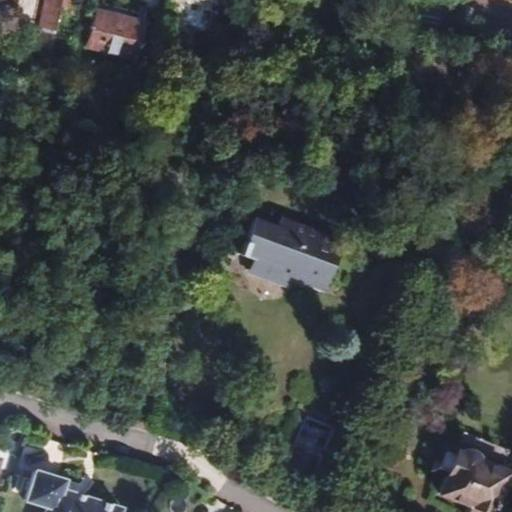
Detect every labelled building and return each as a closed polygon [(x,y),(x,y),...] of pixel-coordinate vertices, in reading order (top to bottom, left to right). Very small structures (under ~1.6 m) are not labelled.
[(13,0),(8,24),(26,28),(32,0),(13,0)] [(71,16),(74,0),(38,0),(32,31),(38,33),(49,35),(54,13),(71,16)] [(203,34),(211,0),(163,0),(154,34),(186,42),(188,31),(203,34)] [(131,60),(139,24),(93,12),(84,48),(131,60)] [(44,53),(49,35),(38,33),(34,51),(44,53)] [(317,289),(335,245),(274,223),(272,232),(248,223),(236,258),(250,263),(246,274),(271,284),(275,273),(317,289)] [(193,261),(200,230),(169,224),(162,253),(193,261)] [(275,458),(305,471),(326,420),(296,407),(275,458)] [(454,506),(466,511),(474,511),(496,462),(490,460),(498,442),(457,425),(449,443),(445,442),(442,448),(432,443),(425,460),(435,465),(427,484),(457,497),(454,506)] [(38,511),(101,511),(56,494),(60,485),(31,474),(19,504),(38,511)]
